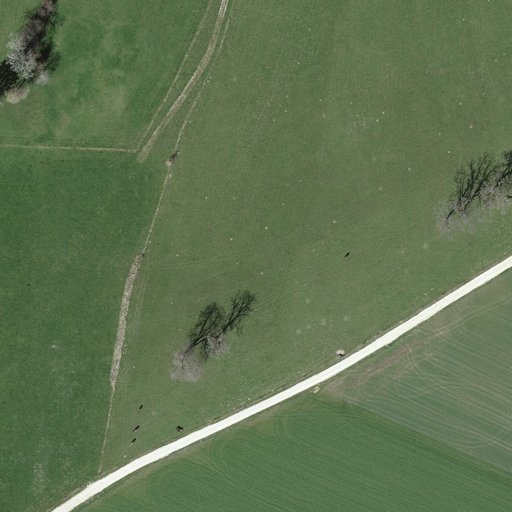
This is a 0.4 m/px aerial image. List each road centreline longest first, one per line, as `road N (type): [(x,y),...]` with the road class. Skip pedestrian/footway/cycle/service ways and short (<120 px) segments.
road 1 (track): [(511,261),(316,381),(114,475),(59,511)]
road 2 (track): [(137,159),(204,60),(225,0)]
